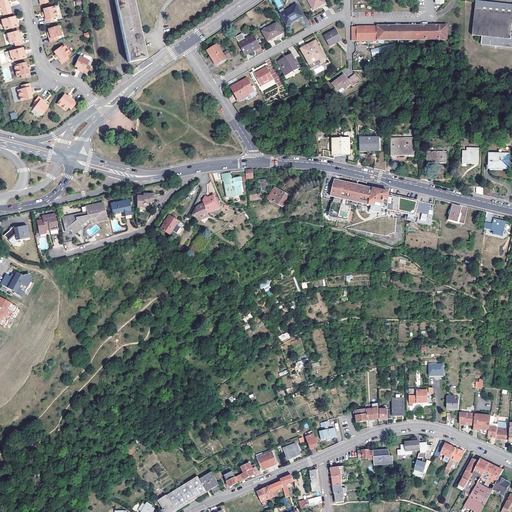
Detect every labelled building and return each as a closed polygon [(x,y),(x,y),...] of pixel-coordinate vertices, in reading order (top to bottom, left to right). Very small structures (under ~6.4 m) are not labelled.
[(4,15),(12,13),(10,6),(9,6),(8,4),(8,3),(7,0),(0,0),(0,12),(3,12),(4,15)] [(113,0),(126,63),(143,60),(131,0),(113,0)] [(307,0),(313,11),(325,4),(323,0),(307,0)] [(511,33),(510,33),(511,18),(511,4),(476,1),(472,36),(482,37),(481,44),(511,48),(511,33)] [(296,5),(281,14),(287,25),(303,16),(296,5)] [(44,16),(46,24),(54,22),(53,18),(58,17),(55,6),(43,9),(44,12),(45,14),(45,16),(44,16)] [(4,26),(5,30),(19,26),(18,23),(16,23),(16,21),(14,16),(2,19),(3,26),(4,26)] [(277,24),(263,32),(269,43),(283,35),(277,24)] [(48,36),(50,43),(58,41),(57,37),(61,36),(58,25),(48,29),(49,32),(50,33),(50,35),(48,36)] [(447,26),(352,27),(352,41),(365,41),(378,41),(447,40),(447,26)] [(336,30),(324,36),(330,47),(342,41),(336,30)] [(18,31),(7,33),(10,43),(15,42),(16,46),(23,44),(21,37),(19,37),(19,35),(19,34),(18,31)] [(239,43),(244,54),(250,51),(249,50),(253,48),(254,50),(259,48),(253,36),(244,40),(242,36),(241,36),(241,35),(240,36),(236,38),(238,43),(238,42),(239,43)] [(316,40),(300,49),(309,65),(320,60),(321,63),(326,60),(316,40)] [(58,58),(62,64),(69,59),(67,56),(71,53),(64,44),(54,51),(57,54),(57,55),(58,57),(57,58),(58,58)] [(226,60),(226,59),(222,53),(217,45),(208,51),(217,66),(226,60)] [(384,46),(371,49),(372,55),(386,52),(384,46)] [(24,52),(22,47),(10,51),(11,58),(12,57),(13,61),(27,58),(26,54),(24,54),(24,52)] [(228,50),(222,53),(226,59),(231,55),(228,50)] [(286,59),(278,63),(285,75),(291,72),(292,73),(301,68),(298,61),(296,61),(292,54),(285,57),(286,59)] [(79,56),(75,66),(78,68),(79,68),(81,69),(80,71),(87,73),(90,67),(87,65),(89,60),(79,56)] [(311,69),(321,63),(320,60),(309,65),(311,69)] [(26,62),(14,65),(17,76),(22,75),(22,78),(31,76),(29,69),(27,69),(27,67),(26,62)] [(278,86),(282,85),(271,62),(267,64),(278,86)] [(267,68),(254,74),(261,86),(273,79),(267,68)] [(355,75),(348,80),(347,81),(346,79),(347,78),(344,74),(332,83),(337,91),(343,87),(344,89),(351,84),(353,86),(360,81),(355,75)] [(231,87),(237,100),(246,95),(253,91),(246,78),(231,87)] [(31,91),(29,83),(21,85),(22,89),(17,90),(20,101),(32,98),(31,95),(31,93),(30,91),(31,91)] [(237,100),(231,87),(229,88),(237,103),(238,102),(237,100)] [(66,96),(63,93),(56,103),(66,110),(69,106),(72,108),(76,101),(70,97),(70,96),(69,98),(67,96),(66,96)] [(44,101),(38,97),(33,103),(36,105),(33,109),(41,115),(48,107),(45,105),(44,104),(43,103),(44,101)] [(313,99),(303,102),(307,112),(316,108),(313,99)] [(343,138),(342,137),(341,137),(341,138),(334,138),(334,152),(333,156),(336,156),(339,156),(343,156),(343,138)] [(377,150),(377,138),(360,138),(360,152),(367,152),(367,150),(377,150)] [(391,139),(391,153),(414,153),(414,138),(391,139)] [(466,151),(462,151),(462,164),(478,164),(479,149),(467,148),(466,151)] [(331,152),(325,151),(325,157),(328,158),(336,160),(336,156),(333,156),(331,156),(331,152)] [(446,152),(427,152),(427,163),(446,163),(446,152)] [(509,168),(509,153),(488,153),(488,168),(509,168)] [(378,163),(378,170),(386,172),(386,163),(378,163)] [(241,178),(233,179),(230,179),(229,174),(223,175),(226,198),(242,195),(241,188),(237,189),(236,184),(241,183),(241,178)] [(258,191),(267,191),(266,180),(257,181),(258,191)] [(387,210),(408,216),(408,219),(413,221),(414,217),(415,217),(417,212),(428,215),(431,205),(406,199),(388,195),(388,193),(367,188),(339,181),(336,180),(334,180),(330,196),(344,200),(343,203),(344,204),(349,205),(350,204),(351,201),(369,206),(368,210),(377,212),(378,208),(387,210)] [(270,200),(283,207),(289,195),(277,188),(270,200)] [(136,197),(136,208),(142,208),(142,206),(144,206),(144,205),(148,205),(148,203),(151,203),(152,195),(142,195),(142,197),(136,197)] [(203,203),(207,213),(218,208),(213,196),(210,197),(206,199),(206,197),(204,197),(202,200),(203,203)] [(113,215),(121,213),(124,212),(125,216),(131,215),(128,200),(111,204),(113,215)] [(88,221),(89,222),(99,220),(98,219),(104,218),(102,209),(104,209),(103,203),(86,206),(87,213),(88,221)] [(208,214),(207,213),(203,203),(199,205),(199,207),(196,208),(192,215),(200,220),(209,216),(208,214)] [(340,204),(338,218),(347,220),(350,205),(340,204)] [(462,208),(453,206),(450,217),(449,220),(459,223),(461,212),(462,208)] [(99,220),(89,222),(89,223),(106,220),(104,209),(102,209),(104,218),(98,219),(99,220)] [(449,223),(459,225),(462,212),(461,212),(459,223),(449,220),(449,223)] [(88,221),(87,213),(62,218),(65,231),(68,231),(73,236),(82,229),(80,227),(88,221)] [(45,233),(45,232),(45,230),(48,229),(49,231),(57,229),(54,214),(42,217),(42,220),(37,221),(39,234),(45,233)] [(172,215),(163,229),(172,234),(175,230),(180,233),(183,228),(178,225),(181,221),(172,215)] [(492,223),(485,222),(484,228),(492,231),(492,234),(503,237),(507,220),(493,217),(492,223)] [(89,222),(88,221),(80,227),(82,229),(89,223),(89,222)] [(6,235),(14,245),(19,241),(18,240),(31,237),(29,225),(15,225),(14,229),(14,228),(6,235)] [(103,232),(105,239),(111,237),(109,230),(103,232)] [(25,292),(30,283),(31,281),(31,278),(30,274),(24,275),(24,276),(17,272),(15,275),(12,274),(11,277),(6,274),(1,284),(14,292),(14,293),(21,297),(24,291),(25,292)] [(259,282),(261,290),(272,287),(270,279),(259,282)] [(15,313),(18,307),(0,297),(0,323),(7,328),(10,323),(9,320),(13,313),(15,313)] [(280,341),(290,338),(288,332),(278,335),(280,341)] [(295,363),(297,368),(309,363),(307,358),(295,363)] [(429,375),(443,375),(444,364),(430,364),(429,375)] [(413,403),(428,403),(428,390),(417,390),(417,388),(409,389),(409,406),(413,405),(413,403)] [(391,398),(392,409),(392,416),(397,415),(397,413),(404,413),(404,398),(400,398),(396,398),(391,398)] [(447,408),(447,413),(459,413),(459,402),(447,401),(447,408)] [(378,409),(366,410),(368,421),(379,420),(378,409)] [(392,409),(383,409),(378,409),(379,420),(383,420),(392,420),(392,416),(392,409)] [(355,417),(357,417),(358,423),(368,421),(366,410),(361,411),(354,413),(355,417)] [(460,424),(474,425),(475,414),(460,413),(460,424)] [(483,434),(488,434),(490,416),(480,415),(478,430),(483,430),(483,434)] [(490,416),(488,434),(488,438),(496,438),(497,428),(498,425),(493,424),(493,416),(490,416)] [(509,441),(509,439),(510,426),(502,426),(501,428),(508,429),(507,439),(505,439),(505,441),(509,441)] [(335,428),(329,429),(325,430),(319,431),(321,440),(327,439),(328,440),(331,440),(331,438),(336,437),(336,436),(336,435),(335,428)] [(497,428),(496,438),(505,439),(507,439),(508,429),(501,428),(497,428)] [(311,449),(319,446),(312,431),(305,433),(306,437),(311,449)] [(420,449),(419,443),(419,441),(405,442),(405,444),(400,444),(401,450),(401,455),(412,454),(412,450),(420,449)] [(440,457),(442,454),(445,455),(443,460),(449,463),(456,448),(441,441),(434,454),(440,457)] [(284,449),(288,459),(300,454),(296,444),(294,445),(292,442),(286,444),(287,448),(284,449)] [(449,470),(453,464),(455,460),(459,462),(464,452),(456,448),(449,463),(446,467),(447,468),(444,473),(447,474),(448,474),(450,471),(449,470)] [(258,459),(273,453),(273,451),(272,449),(257,455),(258,459)] [(358,451),(359,463),(369,462),(369,464),(374,464),(373,453),(373,451),(369,452),(369,450),(358,451)] [(374,464),(374,468),(393,463),(393,457),(389,456),(388,451),(384,452),(384,450),(380,451),(380,452),(378,452),(373,453),(374,464)] [(277,464),(273,453),(258,459),(262,469),(266,468),(277,464)] [(421,453),(420,453),(416,462),(414,468),(426,473),(431,461),(425,458),(425,453),(421,453)] [(458,486),(464,488),(469,479),(479,462),(472,459),(468,466),(469,466),(458,486)] [(479,462),(469,479),(477,484),(488,463),(481,460),(480,459),(479,462)] [(488,463),(477,484),(462,509),(467,511),(480,511),(492,492),(498,480),(502,471),(498,469),(488,463)] [(158,464),(153,467),(156,474),(162,471),(158,464)] [(250,464),(245,466),(241,468),(244,473),(252,469),(250,464)] [(332,472),(332,476),(342,475),(341,470),(340,470),(339,467),(331,468),(330,468),(330,470),(331,473),(332,472)] [(236,477),(239,483),(241,481),(252,476),(258,473),(255,468),(252,469),(244,473),(236,477)] [(313,471),(311,471),(313,481),(309,482),(310,493),(318,491),(321,491),(318,470),(316,471),(314,471),(314,469),(313,469),(313,471)] [(239,483),(236,477),(233,471),(224,476),(229,487),(239,483)] [(176,511),(219,485),(212,472),(199,480),(198,477),(167,496),(176,511)] [(286,498),(290,497),(287,485),(294,483),(292,475),(291,476),(281,480),(281,482),(283,485),(284,490),(286,498)] [(333,485),(342,484),(341,480),(347,479),(346,475),(342,475),(332,476),(333,485)] [(510,487),(498,480),(492,492),(503,498),(510,487)] [(269,487),(273,497),(277,496),(276,493),(281,491),(284,490),(283,485),(281,482),(269,487)] [(342,488),(342,484),(333,485),(334,494),(346,492),(346,488),(342,488)] [(256,490),(261,502),(273,497),(269,487),(268,485),(263,487),(256,490)] [(336,503),(344,502),(343,498),(347,497),(346,492),(334,494),(335,502),(336,503)] [(163,509),(160,511),(173,511),(174,511),(176,511),(167,496),(158,501),(163,509)] [(321,496),(309,499),(310,506),(322,503),(321,496)] [(309,499),(299,502),(301,508),(310,506),(309,499)]
